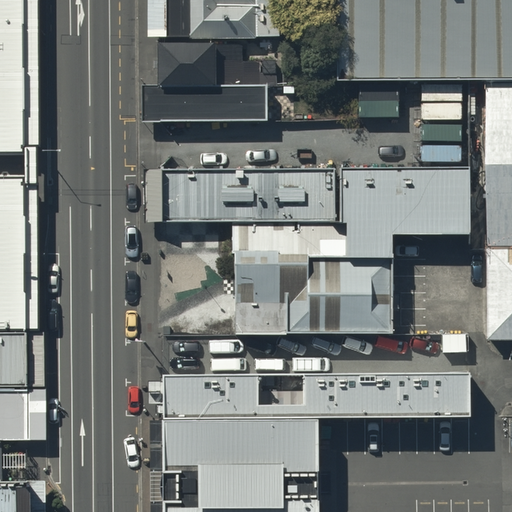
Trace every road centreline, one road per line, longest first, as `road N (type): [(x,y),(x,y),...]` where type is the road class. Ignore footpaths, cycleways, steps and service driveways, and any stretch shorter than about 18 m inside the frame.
road 1 (secondary): [(90,0),(94,511)]
road 2 (unknown): [(502,351),(174,343)]
